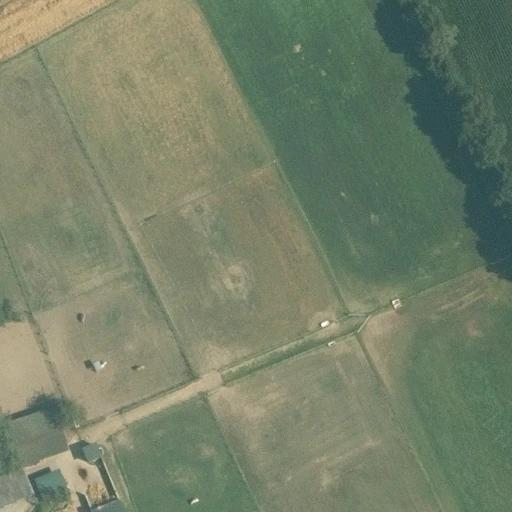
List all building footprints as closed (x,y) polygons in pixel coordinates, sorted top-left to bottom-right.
[(68,449),(54,412),(7,430),(22,468),(68,449)] [(102,446),(87,450),(91,465),(106,460),(102,446)] [(38,482),(47,502),(71,491),(63,471),(38,482)] [(24,472),(0,482),(0,510),(34,496),(24,472)] [(126,511),(123,503),(100,511),(126,511)]
